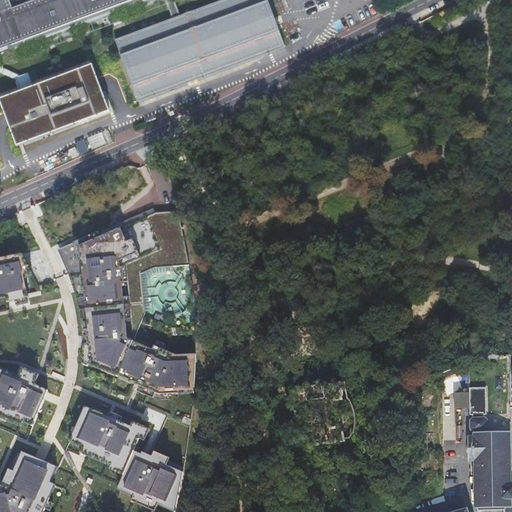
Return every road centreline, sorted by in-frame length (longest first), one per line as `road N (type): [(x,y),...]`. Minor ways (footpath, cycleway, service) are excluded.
road 1 (unknown): [(131,148),(161,183),(171,212),(194,362),(181,394),(132,401)]
road 2 (residential): [(169,131),(433,0)]
road 3 (track): [(453,137),(246,222),(227,222)]
road 4 (residential): [(169,131),(0,208)]
road 5 (track): [(227,222),(244,269),(294,312),(301,346)]
road 6 (track): [(390,267),(453,137)]
road 7 (track): [(453,137),(486,89),(483,19)]
road 8 (track): [(301,346),(334,293),(390,267)]
